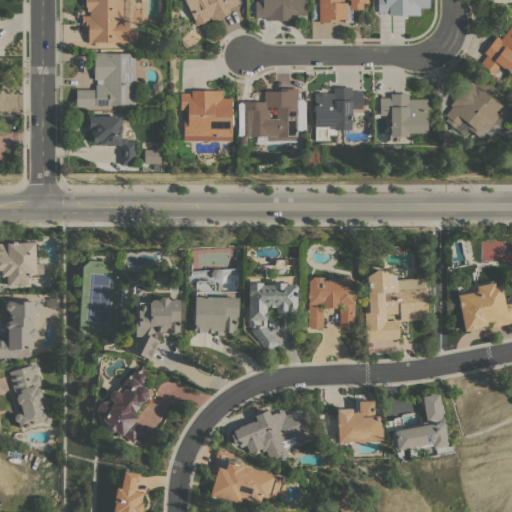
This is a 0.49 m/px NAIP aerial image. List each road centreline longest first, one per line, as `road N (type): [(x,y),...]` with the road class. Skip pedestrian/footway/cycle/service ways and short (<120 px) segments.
road 1 (secondary): [(511,204),(0,203)]
road 2 (residential): [(511,350),(408,369),(277,376),(239,392),(195,434),(181,464),(176,511)]
road 3 (residential): [(450,32),(426,54),(243,54)]
road 4 (tertiary): [(41,203),(41,0)]
